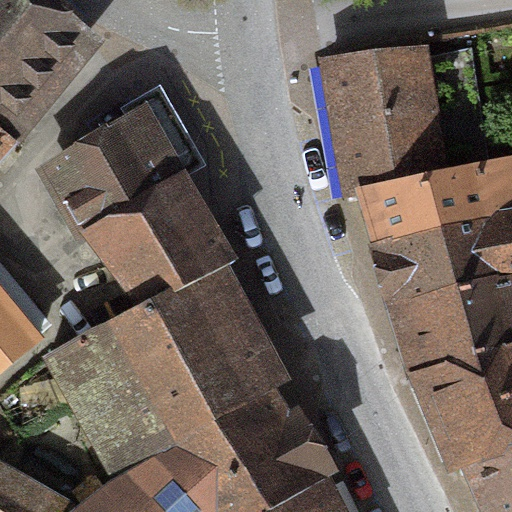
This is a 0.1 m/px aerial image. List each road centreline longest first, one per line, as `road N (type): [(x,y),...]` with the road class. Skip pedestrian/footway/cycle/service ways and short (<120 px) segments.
road 1 (secondary): [(252,37),(284,229),(413,511)]
road 2 (residential): [(252,37),(511,9)]
road 3 (residential): [(85,0),(170,29),(252,37)]
